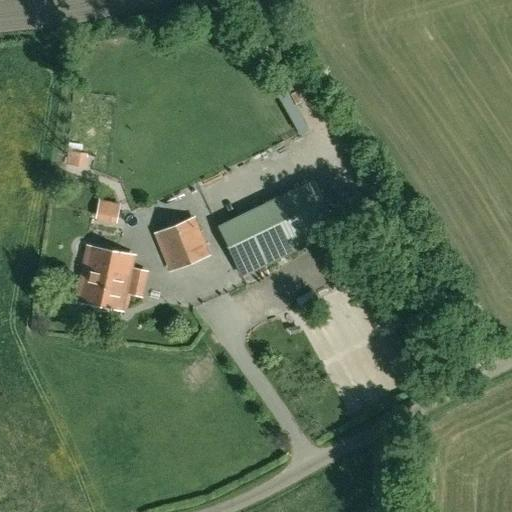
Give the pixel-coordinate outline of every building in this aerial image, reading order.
[(234,12),(246,34),(268,23),(257,1),(234,12)] [(309,129),(280,81),(272,86),(300,134),(309,129)] [(240,274),(334,228),(312,181),(217,227),(240,274)] [(97,199),(95,223),(117,224),(119,201),(97,199)] [(208,254),(193,218),(156,233),(170,269),(208,254)] [(76,301),(120,310),(132,256),(88,246),(76,301)]
